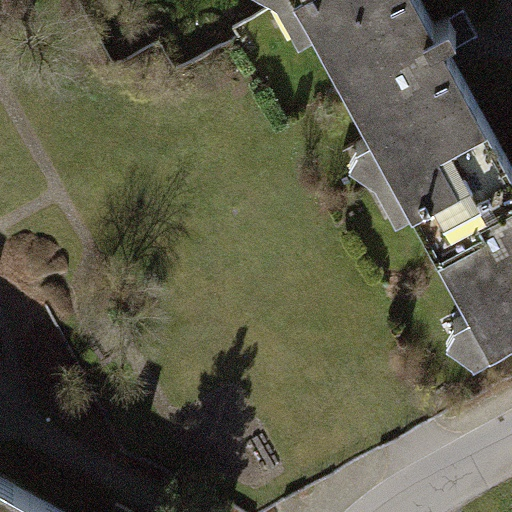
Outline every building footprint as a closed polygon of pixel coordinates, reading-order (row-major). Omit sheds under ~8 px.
[(333,0),(347,23),(387,0),(333,0)] [(387,0),(347,23),(438,185),(511,143),(511,93),(459,0),(387,0)] [(511,143),(438,185),(511,317),(511,143)] [(73,511),(79,503),(0,460),(0,511),(73,511)] [(94,511),(79,503),(73,511),(94,511)]
